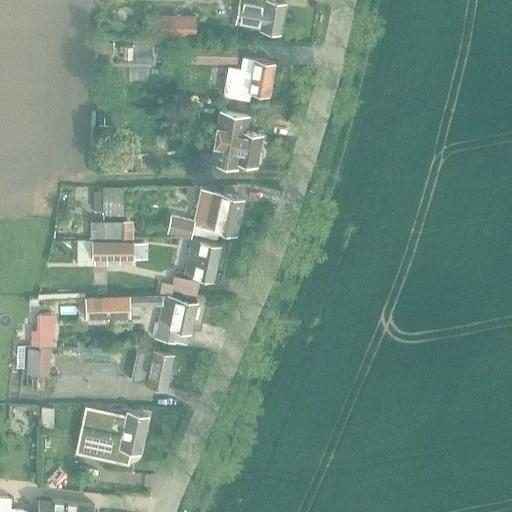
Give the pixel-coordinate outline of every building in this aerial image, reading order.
[(242,0),(239,22),(263,26),(262,28),(281,31),(286,1),(280,0),(242,0)] [(194,15),(162,15),(161,33),(194,33),(194,15)] [(130,50),(160,50),(160,33),(130,34),(130,50)] [(196,61),(236,62),(237,46),(197,45),(196,61)] [(250,90),(269,94),(274,62),(243,56),(241,68),(229,66),(224,94),(249,99),(250,90)] [(96,107),(114,107),(115,97),(97,97),(96,107)] [(238,161),(256,164),(262,133),(245,131),(247,114),(219,110),(211,161),(237,166),(238,161)] [(96,112),(96,124),(127,124),(127,112),(96,112)] [(116,132),(98,136),(102,151),(119,146),(116,132)] [(172,180),(203,182),(203,172),(173,170),(172,180)] [(102,171),(101,196),(135,198),(136,173),(102,171)] [(221,193),(201,189),(194,220),(175,216),(171,232),(191,236),(192,232),(217,238),(219,229),(236,232),(243,198),(221,193)] [(71,220),(86,221),(87,199),(73,198),(71,220)] [(134,202),(88,202),(88,219),(133,219),(134,202)] [(123,220),(92,219),(92,237),(123,237),(123,220)] [(119,264),(134,264),(134,239),(77,239),(77,275),(93,275),(93,259),(119,259),(119,264)] [(186,276),(213,282),(222,247),(194,241),(186,276)] [(189,331),(191,332),(198,304),(166,294),(132,294),(87,296),(87,317),(101,317),(101,321),(111,321),(111,316),(131,316),(130,305),(165,304),(164,306),(159,323),(156,337),(167,340),(167,338),(185,343),(189,331)] [(66,330),(68,297),(47,296),(46,311),(41,311),(40,328),(66,330)] [(43,374),(49,375),(50,354),(45,354),(46,348),(28,347),(26,386),(43,387),(43,374)] [(157,351),(157,352),(141,350),(135,382),(151,385),(172,388),(177,354),(157,351)] [(82,423),(76,451),(98,455),(98,451),(127,458),(129,449),(139,451),(148,415),(127,410),(126,414),(94,407),(90,425),(82,423)] [(0,510),(10,511),(11,496),(0,496),(0,510)] [(38,496),(36,511),(93,511),(95,507),(95,503),(38,496)]
